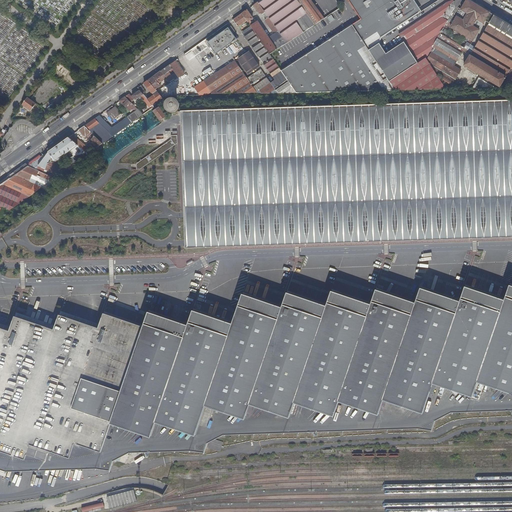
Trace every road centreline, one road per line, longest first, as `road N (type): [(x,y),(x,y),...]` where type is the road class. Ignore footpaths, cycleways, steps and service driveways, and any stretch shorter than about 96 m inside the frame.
road 1 (primary): [(0,169),(232,0)]
road 2 (unknown): [(31,428),(62,428),(95,334)]
